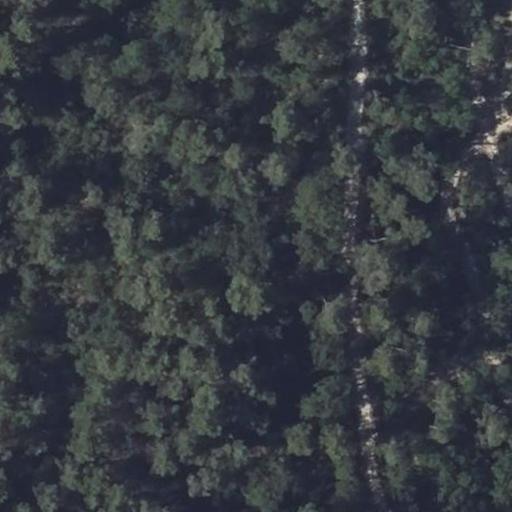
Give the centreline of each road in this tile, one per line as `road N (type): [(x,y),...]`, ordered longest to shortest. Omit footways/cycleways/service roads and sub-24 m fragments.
road 1 (track): [(351,0),(351,174),(375,511)]
road 2 (track): [(511,411),(499,397),(435,193),(509,71),(509,0)]
road 3 (track): [(488,358),(441,371),(402,399),(401,426),(431,511)]
